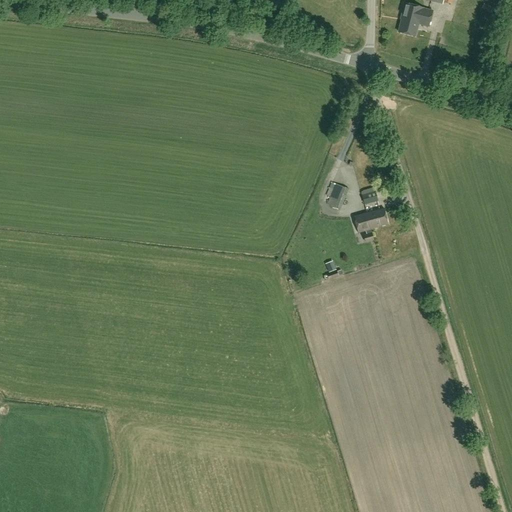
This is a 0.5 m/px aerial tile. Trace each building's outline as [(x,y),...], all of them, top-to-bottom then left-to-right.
[(403,20),(400,33),(416,37),(419,24),(420,25),(425,26),(429,27),(433,11),(424,9),(406,4),(402,20),(403,20)] [(328,203),(342,209),(351,189),(337,183),(328,203)] [(379,202),(376,188),(360,191),(365,206),(379,202)] [(385,209),(368,214),(372,230),(389,225),(385,209)] [(372,230),(368,214),(355,217),(359,233),(372,230)] [(369,242),(376,239),(374,233),(366,236),(369,242)]
